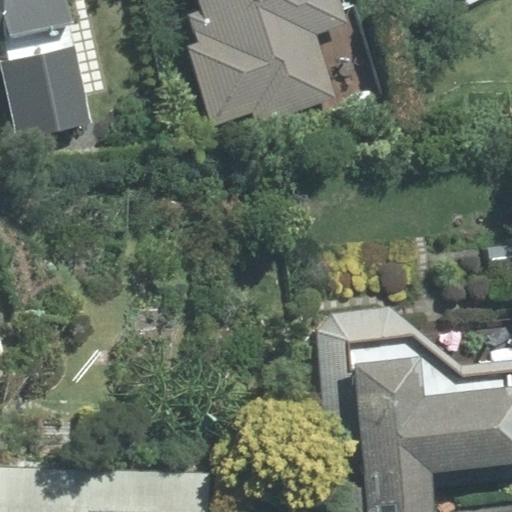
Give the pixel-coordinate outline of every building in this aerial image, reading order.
[(0,0),(0,135),(1,139),(75,126),(46,0),(0,0)] [(312,0),(158,0),(207,133),(343,84),(312,0)] [(288,311),(314,511),(413,511),(410,483),(511,472),(511,353),(452,364),(371,299),(288,311)] [(0,424),(8,423),(0,390),(0,424)] [(192,511),(193,469),(0,465),(0,511),(192,511)]
